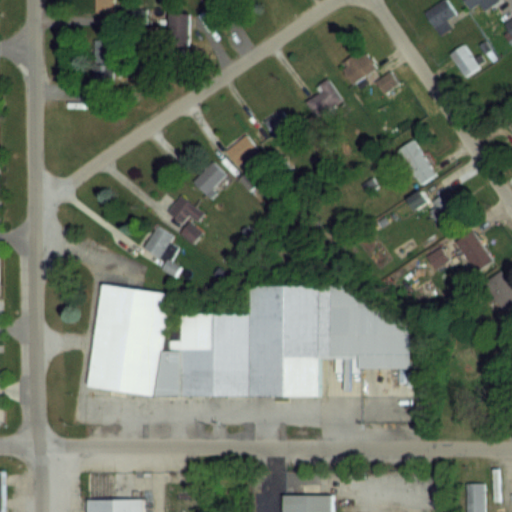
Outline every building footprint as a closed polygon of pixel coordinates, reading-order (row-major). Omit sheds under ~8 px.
[(114,0),(94,0),(95,13),(115,13),(114,0)] [(448,21),(457,15),(447,0),(444,0),(425,13),(441,37),(453,28),(448,21)] [(495,5),(511,37),(511,3),(510,0),(465,0),(470,8),(481,3),(485,11),(495,5)] [(191,13),(171,14),(173,42),(192,41),(191,13)] [(465,45),(450,54),(465,78),(480,69),(465,45)] [(353,85),(377,69),(364,48),(340,64),(353,85)] [(398,85),(390,72),(376,81),(384,94),(398,85)] [(315,118),(343,102),(333,83),(304,98),(315,118)] [(264,122),(279,143),(297,131),(283,109),(264,122)] [(259,150),(247,134),(226,150),(239,166),(259,150)] [(397,150),(418,187),(437,176),(416,139),(397,150)] [(208,196),(227,175),(213,161),(193,182),(208,196)] [(422,194),(413,200),(419,209),(426,204),(442,228),(463,214),(449,191),(429,205),(422,194)] [(206,210),(178,197),(169,216),(185,223),(188,216),(200,222),(206,210)] [(196,243),(202,232),(188,223),(181,235),(196,243)] [(175,237),(157,226),(143,249),(167,263),(163,268),(174,275),(178,267),(170,263),(179,248),(171,243),(175,237)] [(455,239),(475,274),(494,263),(474,229),(455,239)] [(511,312),(511,281),(510,273),(490,279),(501,315),(511,312)] [(319,395),(156,396),(88,385),(103,283),(171,293),(163,350),(181,350),(181,312),(250,312),(249,284),(342,284),(410,326),(410,367),(359,367),(359,356),(318,357),(319,395)] [(467,484),(467,511),(484,511),(484,484),(467,484)] [(284,511),(284,495),(332,495),(332,511),(284,511)] [(142,511),(87,511),(87,498),(142,498),(142,511)]
